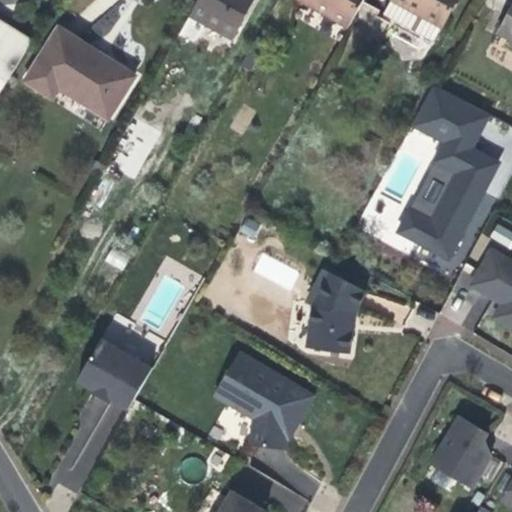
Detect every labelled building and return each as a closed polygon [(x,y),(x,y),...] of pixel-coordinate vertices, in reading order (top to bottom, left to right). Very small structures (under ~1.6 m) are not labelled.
[(198,0),(191,15),(234,39),(255,0),(198,0)] [(301,0),(349,27),(363,1),(363,0),(301,0)] [(433,43),(457,0),(391,0),(383,15),(424,37),(424,42),(428,45),(432,42),(433,43)] [(379,11),(363,1),(349,27),(379,44),(390,24),(376,16),(379,11)] [(511,5),(498,32),(511,39),(511,5)] [(0,92),(30,44),(0,25),(0,92)] [(96,51),(59,28),(25,81),(52,97),(59,87),(108,118),(135,76),(96,51)] [(433,85),(412,125),(445,143),(468,155),(470,152),(490,114),(433,85)] [(498,166),(470,152),(468,155),(445,143),(398,233),(449,259),(498,166)] [(511,229),(494,225),(489,241),(511,246),(511,229)] [(105,262),(122,270),(128,257),(110,249),(105,262)] [(511,261),(490,249),(472,280),(505,300),(497,314),(511,322),(511,261)] [(353,327),(355,313),(366,292),(324,270),(308,301),(312,307),(307,347),(350,353),(353,327)] [(113,401),(129,410),(153,368),(141,361),(141,358),(141,355),(139,351),(136,349),(134,347),(129,346),(125,346),(120,348),(103,339),(79,381),(95,391),(94,393),(103,398),(112,403),(113,401)] [(301,420),(315,395),(240,351),(214,395),(254,418),(251,445),(285,449),(287,439),(287,438),(289,439),(301,420)] [(492,454),(480,447),(488,433),(460,417),(445,441),(432,464),(473,487),(492,454)] [(511,505),(511,482),(502,500),(511,505)] [(266,511),(232,492),(221,509),(215,511),(214,511),(266,511)]
